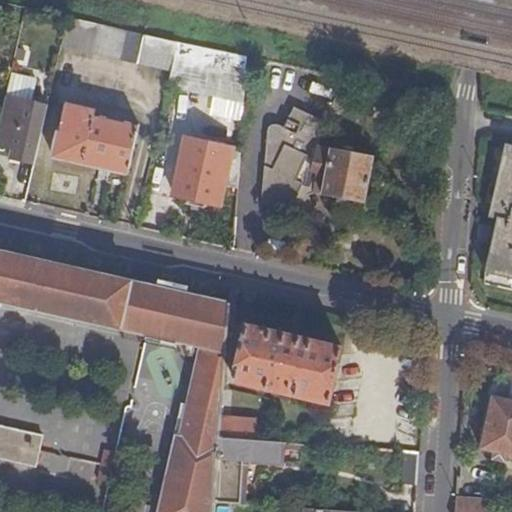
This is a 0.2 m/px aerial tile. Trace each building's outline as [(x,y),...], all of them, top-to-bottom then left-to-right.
[(172,71),(178,43),(68,18),(62,47),(172,71)] [(244,102),(247,58),(178,43),(172,71),(168,86),(244,102)] [(6,98),(32,104),(37,81),(11,75),(6,98)] [(18,161),(34,165),(47,108),(32,104),(6,98),(0,122),(0,147),(11,150),(19,152),(18,161)] [(96,112),(68,106),(62,133),(59,132),(54,158),(128,176),(139,126),(96,116),(96,112)] [(311,195),(318,192),(320,180),(326,181),(323,193),(323,194),(338,198),(337,204),(349,206),(350,200),(365,203),(374,159),(319,148),(324,120),(297,108),(292,110),(285,127),(280,125),(271,126),(268,131),(262,204),(289,215),(293,226),(312,220),(316,215),(316,208),(311,195)] [(217,184),(238,189),(241,152),(193,141),(185,177),(202,181),(205,187),(213,188),(217,184)] [(511,145),(507,144),(491,216),(497,217),(486,271),(511,276),(511,145)] [(9,159),(18,161),(19,152),(11,150),(9,159)] [(214,511),(215,503),(220,439),(221,417),(229,305),(152,287),(142,333),(201,347),(181,435),(177,433),(159,511),(0,511),(0,458),(37,467),(43,436),(0,426),(0,301),(22,306),(122,328),(132,283),(0,252),(0,511),(214,511)] [(235,381),(330,403),(342,349),(247,326),(235,381)] [(511,401),(492,396),(481,449),(495,453),(494,459),(503,461),(504,455),(511,456),(511,401)] [(220,439),(254,442),(256,420),(221,417),(220,439)] [(80,456),(112,463),(120,425),(88,418),(80,456)] [(279,462),(280,444),(254,442),(220,439),(215,503),(239,504),(243,466),(250,466),(250,460),(279,462)] [(102,510),(110,472),(78,465),(70,503),(102,510)] [(487,511),(488,501),(456,498),(454,511),(487,511)]
